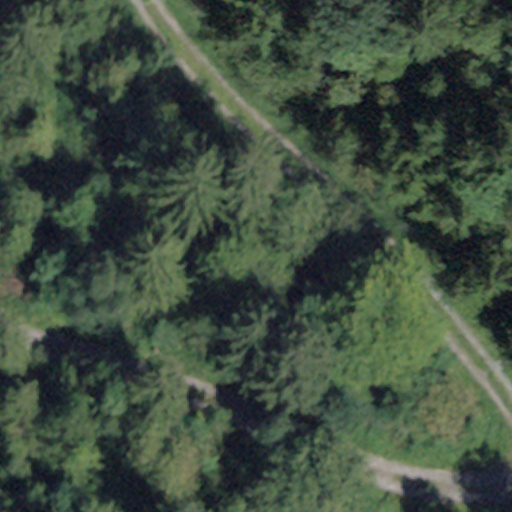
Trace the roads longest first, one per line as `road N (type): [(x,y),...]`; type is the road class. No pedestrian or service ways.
road 1 (track): [(511,401),(403,250),(283,157),(196,76),(153,0)]
road 2 (track): [(511,482),(451,490),(365,462),(221,396),(0,331)]
